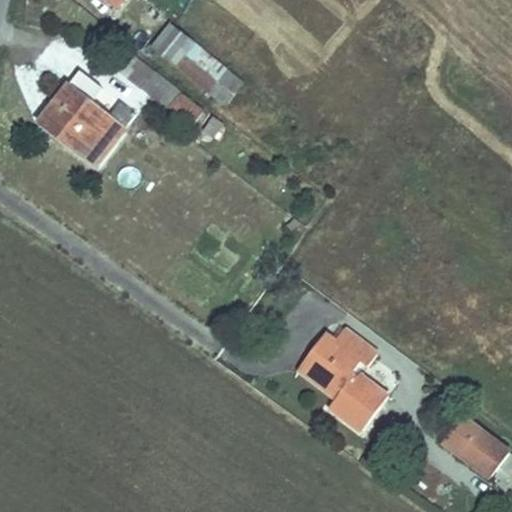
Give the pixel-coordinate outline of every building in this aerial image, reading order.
[(170,34),(150,18),(136,36),(156,52),(170,34)] [(161,70),(117,34),(102,52),(146,88),(161,70)] [(70,67),(30,118),(88,163),(127,112),(110,98),(101,110),(84,97),(93,85),(70,67)] [(193,108),(171,89),(162,100),(184,119),(193,108)] [(204,133),(214,120),(203,111),(193,124),(204,133)] [(310,337),(287,368),(323,396),(314,409),(346,433),(372,398),(345,377),(341,383),(330,374),(341,360),(351,367),(360,355),(332,334),(323,346),(310,337)] [(441,446),(489,483),(511,452),(511,449),(465,414),(441,446)]
